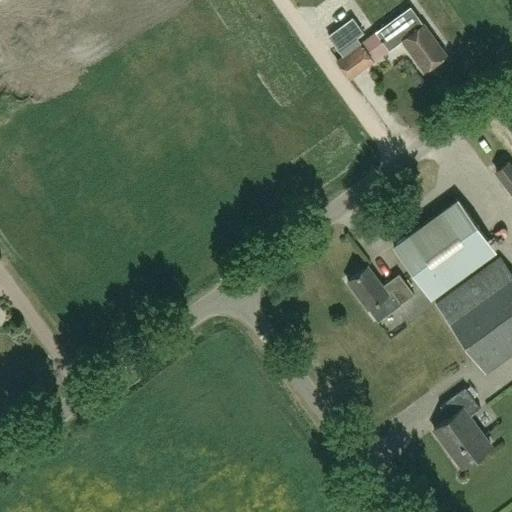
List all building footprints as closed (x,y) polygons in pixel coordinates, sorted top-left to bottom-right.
[(423,69),(446,53),(423,22),(410,5),(376,29),(389,48),(402,39),(423,69)] [(329,34),(338,48),(363,32),(354,17),(329,34)] [(349,77),(373,61),(361,43),(336,59),(349,77)] [(511,191),(511,166),(507,160),(495,169),(511,191)] [(483,233),(457,197),(393,244),(431,296),(463,273),(451,256),(483,233)] [(511,272),(500,256),(435,303),(485,371),(511,350),(511,272)] [(378,320),(401,302),(414,292),(398,272),(382,284),(367,265),(347,280),(367,307),(368,307),(378,320)] [(462,465),(490,444),(469,415),(480,407),(464,386),(440,404),(448,416),(433,427),(462,465)]
